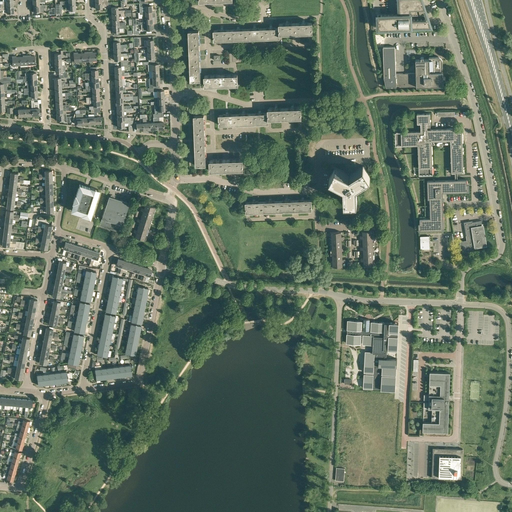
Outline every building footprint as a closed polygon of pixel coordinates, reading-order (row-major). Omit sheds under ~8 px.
[(398,0),(399,15),(379,15),(377,17),(378,27),(380,28),(429,27),(430,25),(428,19),(411,19),(410,18),(410,16),(412,14),(417,14),(417,9),(423,9),(424,7),(421,0),(398,0)] [(147,2),(139,3),(140,6),(144,6),(145,9),(142,9),(142,12),(151,12),(151,6),(148,6),(147,2)] [(312,33),(312,22),(295,23),(296,33),(312,33)] [(279,34),(296,33),(295,23),(279,24),(279,27),(279,34)] [(279,34),(279,27),(262,28),(263,38),(280,38),(279,34)] [(263,38),(262,28),(246,29),(247,39),(263,38)] [(230,39),(230,29),(220,30),(213,30),(214,40),(230,39)] [(247,39),(246,29),(230,29),(230,39),(247,39)] [(189,31),(189,36),(189,38),(189,40),(189,41),(189,47),(199,47),(199,41),(199,36),(199,30),(189,31)] [(190,64),(200,63),(199,47),(189,47),(189,54),(189,56),(190,57),(190,64)] [(395,47),(383,47),(384,77),(383,77),(386,87),(396,87),(396,86),(399,86),(399,87),(443,85),(443,80),(445,80),(445,77),(443,77),(442,72),(441,72),(441,69),(442,69),(442,61),(442,60),(442,59),(441,58),(440,57),(439,57),(438,56),(437,56),(429,57),(429,59),(423,59),(423,57),(420,57),(421,58),(419,58),(419,59),(415,60),(416,73),(396,74),(395,47)] [(84,52),(80,52),(81,62),(89,62),(89,51),(84,51),(84,52)] [(146,59),(146,61),(154,61),(154,52),(147,52),(147,58),(148,58),(148,59),(146,59)] [(23,56),(19,56),(20,65),(28,65),(27,54),(23,55),(23,56)] [(154,61),(146,61),(148,61),(149,64),(148,64),(148,71),(152,71),(159,71),(158,64),(154,64),(154,61)] [(200,76),(200,63),(190,64),(190,72),(190,73),(190,80),(200,80),(200,76)] [(62,66),(55,66),(55,72),(58,72),(58,74),(59,74),(59,75),(62,75),(64,75),(63,72),(65,72),(65,65),(62,65),(62,66)] [(54,78),(55,84),(61,84),(65,84),(65,81),(61,81),(61,78),(62,77),(62,75),(59,75),(59,78),(54,78)] [(221,75),(204,76),(205,86),(212,86),(213,86),(214,85),(221,85),(221,75)] [(237,75),(221,75),(221,85),(228,85),(229,85),(230,85),(238,85),(237,75)] [(159,87),(153,88),(150,88),(147,88),(148,92),(157,91),(157,97),(164,97),(163,90),(160,90),(159,87)] [(99,100),(86,100),(86,103),(93,103),(93,109),(94,109),(100,109),(99,100)] [(301,117),(301,107),(294,108),(291,108),(284,108),(284,118),(301,117)] [(268,119),(284,118),(284,108),(277,109),(275,109),(267,109),(268,113),(268,119)] [(63,114),(56,114),(57,120),(63,120),(66,120),(66,122),(70,122),(70,116),(66,116),(66,113),(63,114)] [(252,124),(251,113),(245,114),(242,114),(235,114),(235,124),(252,124)] [(258,113),(251,113),(252,124),(268,123),(268,119),(268,113),(261,113),(258,113)] [(235,124),(235,114),(228,114),(227,114),(226,114),(218,115),(219,125),(235,124)] [(450,144),(451,174),(462,173),(462,172),(463,172),(462,132),(455,132),(455,129),(426,129),(426,123),(429,123),(429,114),(416,114),(416,123),(420,123),(420,131),(394,132),(394,146),(417,145),(418,176),(432,175),(431,144),(450,144)] [(194,132),(204,132),(203,115),(193,116),(194,123),(194,124),(194,125),(194,132)] [(133,120),(130,120),(117,121),(118,127),(124,127),(124,123),(129,123),(129,129),(131,129),(133,120)] [(195,149),(205,148),(204,132),(194,132),(194,139),(194,140),(194,141),(195,149)] [(205,165),(205,162),(205,148),(195,149),(195,156),(195,157),(195,158),(195,165),(200,165),(205,165)] [(243,169),(242,159),(226,160),(226,170),(243,169)] [(210,170),(226,170),(226,160),(209,161),(209,165),(210,170)] [(336,167),(331,174),(331,179),(345,185),(345,201),(357,201),(357,185),(370,177),(364,167),(356,172),(355,170),(351,174),(336,167)] [(466,180),(462,180),(462,173),(451,174),(451,180),(427,181),(427,199),(429,199),(430,219),(419,219),(419,224),(418,224),(418,231),(443,230),(442,193),(469,192),(468,185),(466,185),(466,180)] [(76,195),(71,210),(89,217),(93,205),(94,206),(95,201),(98,189),(91,187),(90,187),(89,187),(84,186),(80,184),(76,195)] [(109,196),(105,207),(99,226),(120,232),(129,203),(109,196)] [(311,209),(311,199),(295,200),(295,210),(311,209)] [(279,211),(295,210),(295,200),(278,201),(279,211)] [(262,201),(245,202),(246,212),(262,211),(262,201)] [(262,201),(262,211),(279,211),(278,201),(262,201)] [(152,218),(156,207),(145,204),(144,208),(142,208),(141,210),(143,211),(142,215),(152,218)] [(149,229),(152,218),(142,215),(140,219),(138,218),(137,221),(140,222),(138,226),(149,229)] [(476,245),(484,244),(481,226),(480,221),(471,222),(471,223),(464,224),(466,235),(465,235),(466,240),(459,241),(461,253),(477,248),(476,245)] [(145,240),(149,229),(138,226),(137,230),(134,229),(134,232),(136,233),(135,237),(145,240)] [(51,232),(37,229),(37,232),(44,233),(43,236),(50,238),(51,232)] [(360,236),(360,237),(360,239),(362,238),(363,247),(360,247),(360,250),(363,250),(363,259),(361,259),(361,262),(363,261),(363,266),(375,265),(373,231),(362,231),(362,236),(360,236)] [(329,232),(330,238),(331,267),(342,266),(342,262),(344,262),(344,259),(342,259),(341,251),(344,251),(344,248),(341,248),(341,239),(344,239),(344,237),(341,237),(341,232),(329,232)] [(420,236),(421,249),(429,249),(429,236),(420,236)] [(82,247),(78,260),(81,260),(82,255),(86,256),(88,249),(82,247)] [(91,260),(90,263),(92,264),(94,258),(97,260),(99,253),(94,251),(92,258),(91,260)] [(95,266),(99,267),(100,264),(103,265),(104,259),(101,259),(100,261),(96,260),(95,266)] [(58,267),(65,268),(67,268),(71,269),(71,267),(68,266),(65,266),(66,262),(59,261),(58,267)] [(138,286),(137,292),(147,294),(148,288),(138,286)] [(137,292),(136,298),(146,300),(147,294),(137,292)] [(135,303),(135,304),(145,306),(146,300),(136,298),(135,303)] [(80,301),(79,307),(89,309),(90,303),(80,301)] [(134,306),(133,309),(144,312),(145,306),(135,304),(135,303),(130,303),(130,306),(132,306),(133,306),(134,306)] [(79,307),(77,313),(88,315),(89,309),(79,307)] [(133,309),(132,315),(142,317),(144,312),(133,309)] [(77,313),(73,312),(73,311),(70,310),(70,312),(70,313),(73,314),(73,315),(77,316),(76,319),(86,321),(88,315),(77,313)] [(142,317),(132,315),(131,321),(141,323),(142,317)] [(76,319),(75,325),(85,327),(86,321),(76,319)] [(347,320),(346,343),(360,343),(360,342),(362,342),(362,344),(373,344),(372,352),(365,351),(364,372),(366,372),(366,374),(364,374),(363,388),(395,389),(396,367),(397,359),(396,359),(397,352),(396,352),(396,350),(397,350),(398,332),(398,323),(347,320)] [(130,323),(129,329),(140,331),(141,325),(130,323)] [(85,327),(75,325),(74,331),(84,333),(85,327)] [(129,329),(128,335),(138,337),(140,331),(129,329)] [(128,335),(127,341),(137,343),(138,337),(128,335)] [(127,341),(126,347),(136,349),(137,343),(127,341)] [(81,347),(71,345),(67,344),(67,346),(66,347),(70,347),(70,351),(80,353),(81,347)] [(136,349),(126,347),(124,353),(135,355),(136,349)] [(102,379),(100,368),(95,369),(94,369),(94,370),(94,371),(94,373),(95,373),(96,379),(102,379)] [(448,372),(430,371),(429,394),(424,394),(424,398),(429,398),(429,400),(423,400),(422,431),(448,432),(449,401),(447,401),(448,372)] [(37,375),(37,376),(36,376),(36,379),(37,379),(38,386),(44,385),(43,374),(37,375)] [(463,451),(463,449),(444,448),(444,450),(438,449),(438,448),(433,448),(431,478),(433,478),(433,476),(439,476),(438,478),(454,479),(454,477),(457,477),(457,479),(462,479),(462,474),(460,474),(460,471),(462,471),(462,456),(461,456),(461,450),(463,451)] [(14,453),(13,456),(19,457),(21,452),(10,449),(9,451),(14,453)] [(12,458),(12,462),(18,463),(19,457),(13,456),(9,455),(8,457),(12,458)] [(11,464),(10,467),(16,469),(18,463),(12,462),(7,460),(6,463),(11,464)] [(9,470),(8,473),(14,475),(16,469),(10,467),(5,466),(5,469),(7,469),(9,470)] [(344,481),(345,468),(336,467),(335,480),(344,481)] [(7,479),(13,481),(14,475),(8,473),(4,472),(3,475),(5,475),(8,476),(7,479)]
